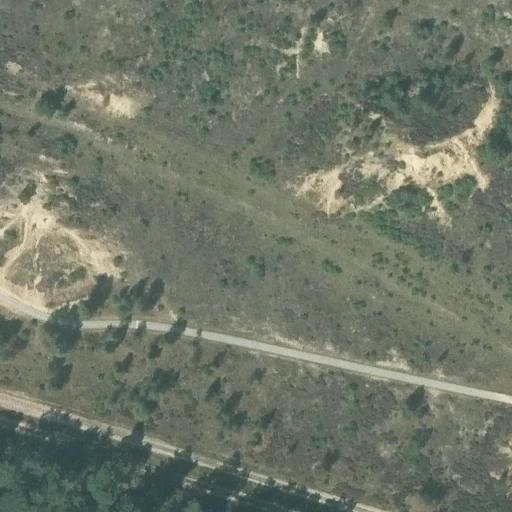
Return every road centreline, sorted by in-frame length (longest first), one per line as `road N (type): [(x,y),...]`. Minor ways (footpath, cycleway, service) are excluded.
road 1 (track): [(0,396),(361,511)]
road 2 (track): [(280,511),(0,423)]
